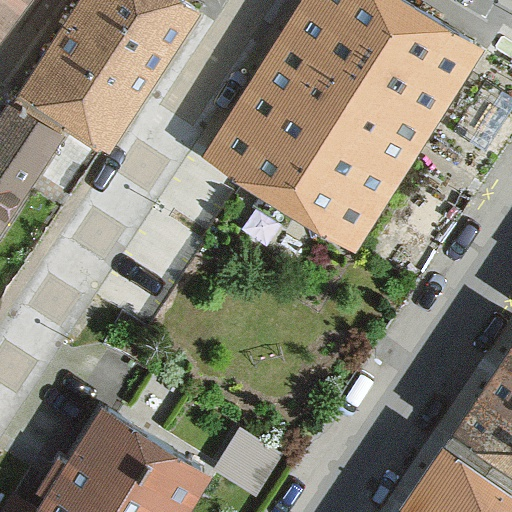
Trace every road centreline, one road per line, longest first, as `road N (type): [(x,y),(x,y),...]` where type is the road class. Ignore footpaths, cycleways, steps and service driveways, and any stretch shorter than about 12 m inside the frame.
road 1 (residential): [(252,0),(0,385)]
road 2 (residential): [(316,511),(511,222)]
